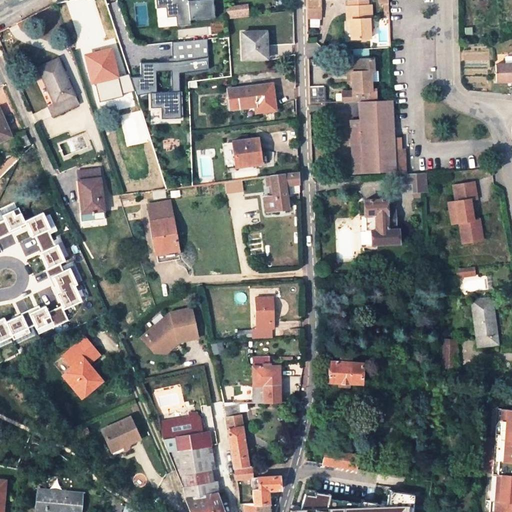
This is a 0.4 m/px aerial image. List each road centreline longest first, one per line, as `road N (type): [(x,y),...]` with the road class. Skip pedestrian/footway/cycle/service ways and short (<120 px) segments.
road 1 (unclassified): [(299,0),(313,375),(280,511)]
road 2 (unclassified): [(495,111),(471,107),(445,81),(442,0)]
road 3 (unknown): [(311,278),(256,288),(237,208)]
